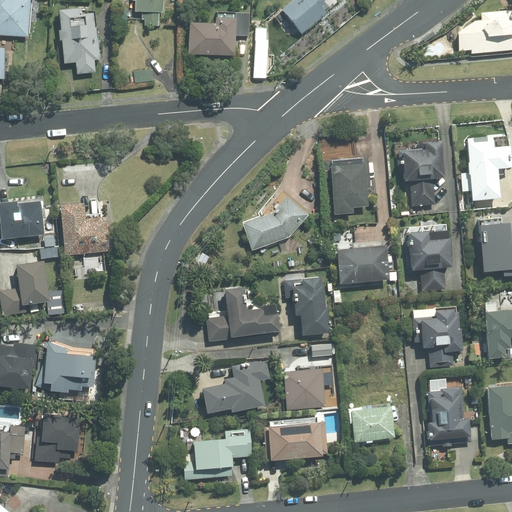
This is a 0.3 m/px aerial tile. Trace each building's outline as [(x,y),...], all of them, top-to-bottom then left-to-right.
[(0,0),(0,35),(23,37),(25,0),(0,0)] [(160,0),(130,0),(131,12),(139,13),(139,19),(143,19),(143,25),(156,25),(156,13),(161,14),(160,0)] [(288,0),(277,10),(298,34),(326,10),(320,2),(321,0),(288,0)] [(75,8),(52,11),(59,63),(72,61),(73,74),(92,72),(90,61),(96,60),(90,13),(75,15),(75,8)] [(468,50),(469,54),(511,49),(511,20),(510,21),(509,12),(477,15),(478,21),(471,22),(471,24),(466,25),(466,28),(460,28),(460,31),(454,31),(456,51),(468,50)] [(184,23),(183,54),(229,55),(230,35),(246,36),(247,14),(209,13),(209,24),(184,23)] [(264,29),(251,29),(250,78),(262,79),(264,29)] [(114,66),(102,66),(102,86),(115,86),(114,66)] [(147,70),(130,72),(132,83),(149,81),(147,70)] [(485,137),(460,139),(463,173),(457,174),(459,192),(465,192),(466,201),(494,198),(491,170),(506,169),(504,146),(486,148),(485,137)] [(419,148),(394,150),(397,181),(406,181),(408,207),(432,205),(430,178),(437,178),(434,142),(418,143),(419,148)] [(365,159),(321,163),(322,178),(326,177),(329,216),(349,214),(349,208),(363,207),(362,190),(368,190),(365,159)] [(44,196),(2,200),(5,235),(47,231),(44,196)] [(237,224),(247,251),(284,238),(302,216),(279,197),(267,213),(237,224)] [(87,200),(64,202),(68,252),(113,249),(110,213),(88,215),(87,200)] [(500,224),(471,227),(476,273),(496,271),(497,276),(511,274),(511,253),(503,254),(500,224)] [(442,230),(401,233),(404,271),(418,270),(419,291),(441,289),(439,268),(446,267),(442,230)] [(380,246),(330,250),(334,284),(384,280),(380,246)] [(46,257),(20,260),(23,286),(1,289),(5,314),(28,311),(26,301),(52,297),(46,257)] [(316,278),(281,281),(282,298),(287,297),(289,316),(294,315),(295,335),(325,333),(323,308),(319,308),(316,278)] [(203,320),(205,340),(274,331),(271,306),(241,310),(238,287),(218,290),(222,317),(203,320)] [(341,287),(332,288),(333,303),(342,303),(341,287)] [(358,292),(344,294),(345,302),(359,301),(358,292)] [(429,316),(408,318),(411,343),(415,343),(416,350),(425,349),(427,368),(450,366),(448,352),(454,351),(451,316),(445,317),(445,309),(428,311),(429,316)] [(505,310),(477,313),(481,360),(499,358),(499,350),(504,349),(503,338),(511,337),(511,320),(506,321),(505,310)] [(470,345),(466,346),(467,358),(478,358),(477,336),(470,337),(470,345)] [(73,348),(52,339),(49,378),(55,379),(54,388),(72,389),(72,385),(84,387),(85,382),(96,383),(99,350),(73,348)] [(16,345),(0,343),(0,382),(32,385),(34,368),(37,368),(40,343),(16,340),(16,345)] [(328,345),(307,346),(308,357),(329,355),(328,345)] [(219,384),(195,389),(200,414),(224,409),(225,413),(259,406),(254,381),(263,379),(259,359),(225,366),(227,378),(218,380),(219,384)] [(317,369),(279,372),(282,411),(320,408),(317,369)] [(436,391),(423,392),(426,423),(422,423),(424,446),(468,442),(466,419),(460,419),(457,386),(436,388),(436,391)] [(505,386),(481,388),(486,440),(503,438),(504,445),(511,443),(511,398),(507,399),(505,386)] [(385,406),(345,411),(349,443),(389,438),(385,406)] [(82,415),(47,412),(45,434),(40,434),(38,459),(60,461),(60,456),(72,457),(73,448),(79,448),(82,415)] [(319,419),(261,424),(264,461),(322,456),(319,419)] [(12,430),(0,429),(0,473),(11,474),(12,457),(17,457),(17,452),(24,453),(27,425),(12,424),(12,430)] [(221,439),(186,442),(188,463),(179,463),(181,480),(227,476),(226,458),(248,456),(246,429),(221,431),(221,439)] [(0,489),(0,511),(13,511),(0,500),(0,495),(3,492),(0,489)]
